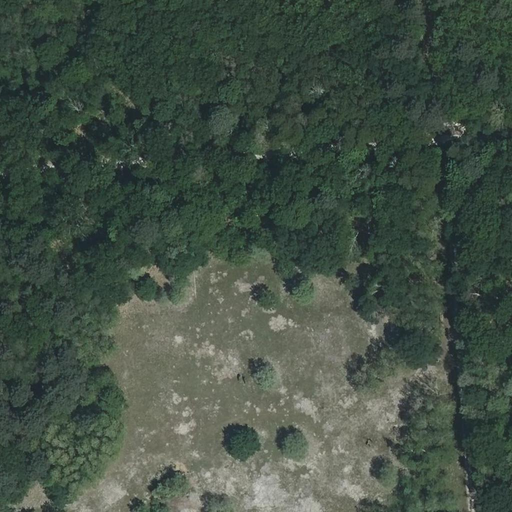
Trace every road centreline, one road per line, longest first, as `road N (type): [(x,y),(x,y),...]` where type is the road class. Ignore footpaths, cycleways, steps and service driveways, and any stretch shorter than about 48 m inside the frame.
road 1 (track): [(471,511),(436,0)]
road 2 (track): [(511,128),(0,162)]
